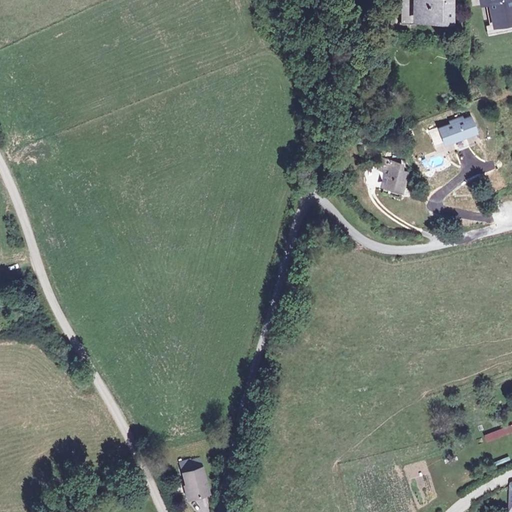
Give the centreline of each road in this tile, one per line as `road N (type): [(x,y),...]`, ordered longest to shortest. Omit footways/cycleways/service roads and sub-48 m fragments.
road 1 (unclassified): [(0,163),(37,264),(164,511)]
road 2 (residential): [(308,187),(374,247),(410,252),(511,221)]
road 3 (track): [(301,0),(326,108),(308,187)]
